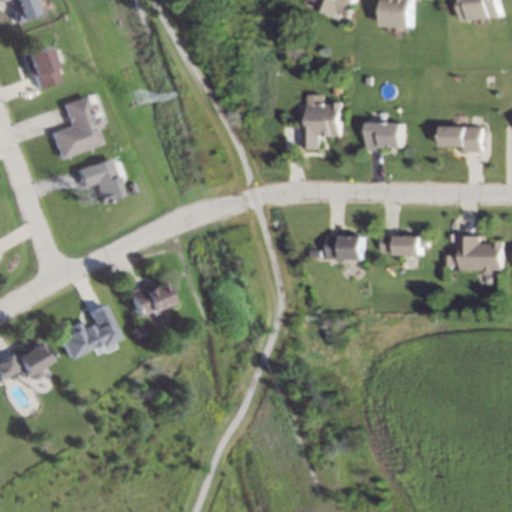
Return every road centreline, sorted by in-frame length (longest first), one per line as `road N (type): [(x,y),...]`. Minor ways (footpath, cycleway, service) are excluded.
road 1 (residential): [(0,309),(181,219),(250,197)]
road 2 (residential): [(250,197),(511,192)]
road 3 (residential): [(0,117),(57,275)]
